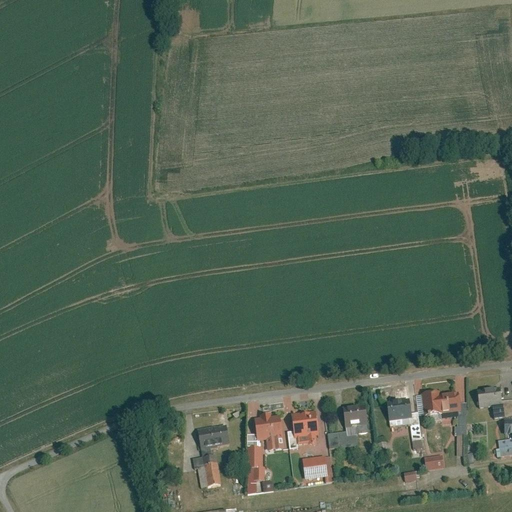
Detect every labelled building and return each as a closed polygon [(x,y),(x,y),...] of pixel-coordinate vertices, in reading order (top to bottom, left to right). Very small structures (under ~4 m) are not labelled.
[(476,392),(479,410),(501,406),(498,388),(476,392)] [(419,398),(422,417),(456,412),(453,394),(419,398)] [(388,404),(389,421),(411,420),(409,402),(388,404)] [(342,410),(344,430),(367,426),(364,407),(342,410)] [(317,414),(293,416),(295,438),(318,436),(317,414)] [(278,419),(249,421),(251,442),(280,440),(278,419)] [(228,444),(226,428),(199,432),(201,448),(228,444)] [(192,470),(196,470),(199,489),(221,486),(215,455),(190,460),(192,470)] [(323,459),(303,462),(305,481),(326,478),(323,459)] [(422,462),(424,471),(442,468),(440,459),(422,462)] [(262,493),(272,492),(271,482),(261,484),(262,493)]
